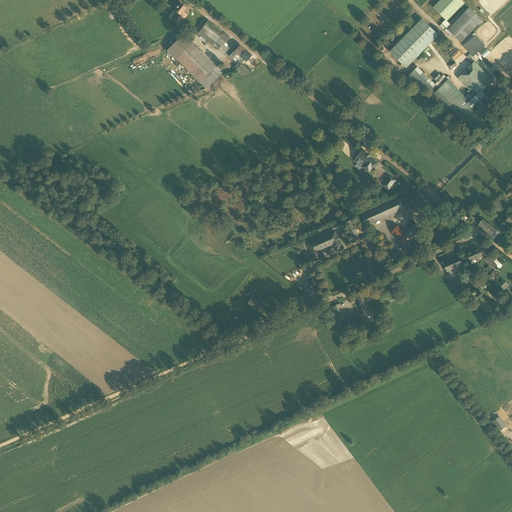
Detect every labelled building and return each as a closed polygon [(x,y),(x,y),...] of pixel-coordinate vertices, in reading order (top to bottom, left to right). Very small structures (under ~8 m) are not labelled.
[(440,0),(433,8),(447,21),(464,3),(460,0),(440,0)] [(183,13),(182,12),(185,8),(180,3),(174,10),(177,13),(170,20),(176,25),(182,20),(179,17),(183,13)] [(469,8),(465,12),(448,29),(462,42),(478,25),(482,21),(469,8)] [(390,52),(406,68),(438,35),(422,20),(390,52)] [(208,21),(201,30),(216,42),(221,46),(229,37),(208,21)] [(186,34),(169,50),(207,89),(224,73),(186,34)] [(470,54),(473,57),(485,46),(480,40),(480,41),(476,36),(465,47),(471,54),(470,54)] [(242,58),(247,51),(240,46),(237,49),(236,48),(229,57),(235,62),(241,56),(242,58)] [(484,58),(489,52),(487,49),(481,55),(484,58)] [(246,62),(252,55),(247,51),(242,58),(241,56),(235,62),(237,64),(235,66),(237,68),(239,65),(241,67),(245,62),(246,62)] [(464,81),(477,94),(481,91),(482,92),(493,80),(475,62),(459,77),(459,79),(462,82),(464,81)] [(406,79),(424,97),(432,89),(414,71),(406,79)] [(469,94),(463,100),(446,83),(436,93),(461,119),(467,113),(472,108),(476,104),(472,100),(473,98),(469,94)] [(476,104),(480,108),(489,100),(482,92),(481,91),(477,94),(474,98),(473,98),(472,100),(476,104)] [(352,146),(357,139),(349,133),(344,139),(352,146)] [(369,157),(370,156),(367,154),(367,155),(361,151),(354,161),(357,163),(358,162),(363,165),(364,166),(367,162),(370,157),(369,157)] [(362,166),(366,169),(363,173),(366,175),(369,172),(376,162),(370,157),(367,162),(364,166),(363,165),(362,166)] [(396,180),(390,176),(383,186),(389,190),(396,180)] [(362,216),(366,226),(396,212),(404,209),(411,215),(426,198),(420,192),(413,201),(417,203),(413,208),(408,204),(405,197),(362,216)] [(504,194),(495,204),(502,211),(511,201),(504,194)] [(478,224),(495,238),(500,232),(483,218),(478,224)] [(351,221),(347,222),(350,231),(355,229),(351,221)] [(419,228),(411,222),(403,231),(397,226),(391,233),(405,243),(419,228)] [(359,238),(355,229),(350,231),(349,232),(353,241),(359,238)] [(335,232),(308,244),(315,261),(322,258),(318,251),(333,244),(337,251),(343,248),(335,232)] [(478,249),(467,253),(470,261),(481,257),(478,249)] [(460,256),(444,263),(447,272),(459,267),(460,271),(465,269),(460,256)] [(497,265),(489,256),(485,259),(493,268),(497,265)] [(498,284),(504,290),(509,285),(503,279),(498,284)] [(457,280),(452,285),(460,293),(465,288),(457,280)] [(249,290),(256,296),(258,293),(252,288),(249,290)] [(363,291),(355,295),(365,317),(373,313),(363,291)] [(261,303),(253,297),(246,305),(253,310),(253,309),(256,310),(261,303)] [(481,304),(476,299),(472,304),(477,309),(481,304)] [(337,305),(330,308),(336,322),(343,319),(337,305)] [(251,317),(249,313),(234,321),(236,324),(251,317)] [(495,425),(499,432),(506,427),(501,420),(495,425)]
